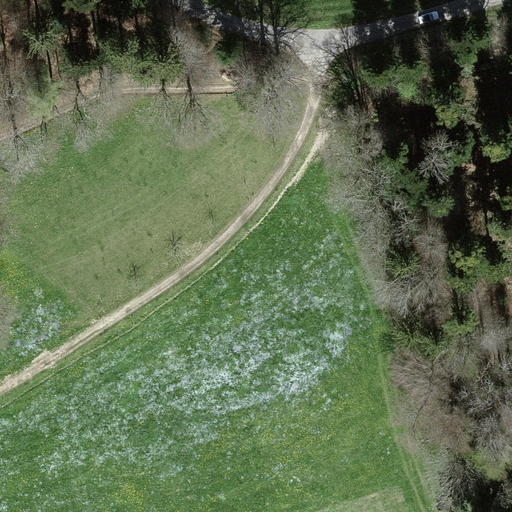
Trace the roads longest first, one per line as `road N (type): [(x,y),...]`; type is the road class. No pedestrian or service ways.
road 1 (track): [(328,42),(307,132),(211,247),(0,390)]
road 2 (track): [(328,42),(299,77),(263,82),(0,84)]
road 3 (unclassified): [(484,0),(328,42),(226,20),(186,0)]
